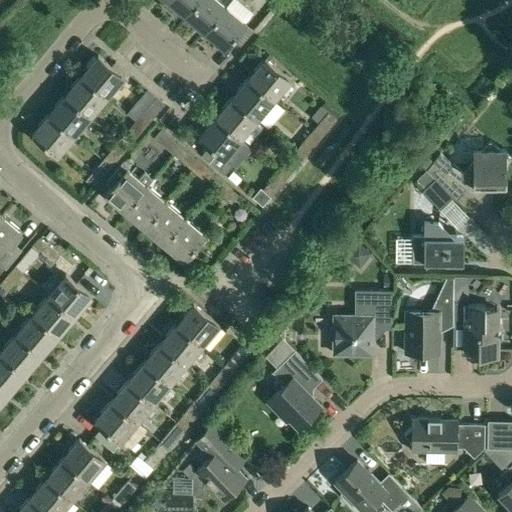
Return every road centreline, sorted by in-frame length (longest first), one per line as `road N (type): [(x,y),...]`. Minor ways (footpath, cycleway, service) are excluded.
road 1 (residential): [(12,452),(142,298),(139,277),(0,159)]
road 2 (residential): [(254,511),(394,388),(511,386)]
road 3 (residential): [(0,123),(104,0)]
road 4 (residential): [(201,84),(104,0)]
